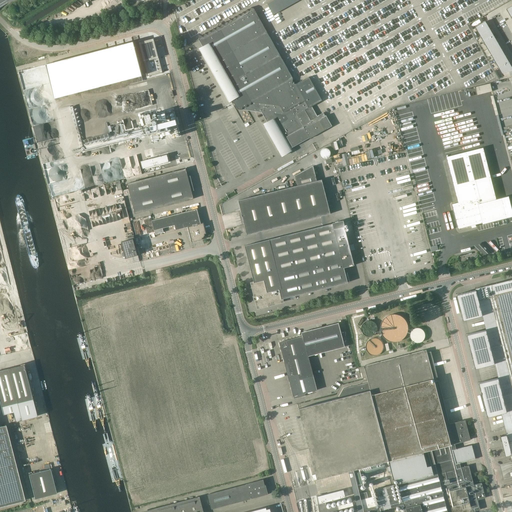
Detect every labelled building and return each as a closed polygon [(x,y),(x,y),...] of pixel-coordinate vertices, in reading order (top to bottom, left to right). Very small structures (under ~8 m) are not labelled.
[(273,0),(268,4),(274,14),(299,0),(273,0)] [(293,78),(254,9),(251,8),(249,11),(247,10),(245,13),(242,12),(241,16),(238,15),(237,18),(234,17),(233,20),(230,19),(228,23),(226,22),(224,25),(222,24),(220,27),(217,26),(216,30),(213,29),(212,32),(209,31),(207,35),(205,33),(203,37),(201,36),(199,40),(238,109),(242,110),(262,112),(284,152),(309,138),(310,138),(332,126),(326,116),(325,116),(323,113),(317,116),(312,106),(322,100),(309,77),(296,84),(292,84),(293,78)] [(511,69),(484,22),(475,27),(502,74),(511,71),(511,69)] [(154,38),(139,42),(148,76),(163,73),(154,38)] [(133,42),(46,65),(55,99),(142,76),(133,42)] [(39,67),(19,72),(20,77),(20,79),(26,106),(28,106),(35,105),(34,105),(45,102),(48,102),(48,100),(47,96),(48,96),(46,84),(41,84),(42,82),(39,69),(39,67)] [(70,118),(76,116),(72,96),(67,97),(68,101),(70,101),(71,103),(67,104),(70,118)] [(174,111),(158,115),(151,117),(150,114),(143,116),(148,134),(162,131),(163,136),(171,134),(172,139),(181,136),(174,111)] [(71,131),(78,130),(77,123),(70,124),(71,131)] [(321,155),(322,157),(324,158),(326,158),(328,157),(330,156),(330,154),(330,152),(329,150),(327,148),(325,148),(323,149),(321,151),(320,153),(321,155)] [(496,199),(485,154),(484,154),(483,148),(446,157),(447,163),(457,203),(452,204),(458,229),(471,225),(471,227),(476,226),(475,224),(482,223),(483,224),(511,216),(511,210),(508,196),(496,199)] [(167,154),(141,161),(143,169),(169,162),(167,154)] [(93,186),(123,178),(119,160),(113,162),(112,159),(109,159),(109,157),(87,163),(93,186)] [(317,180),(313,166),(295,176),(297,186),(238,200),(247,235),(330,214),(322,179),(317,180)] [(188,177),(186,168),(127,183),(135,214),(194,199),(191,187),(192,187),(189,177),(188,177)] [(201,223),(198,209),(158,219),(152,220),(155,235),(163,232),(162,228),(175,225),(176,230),(188,227),(192,242),(203,239),(202,238),(203,238),(205,235),(205,234),(206,234),(203,223),(201,223)] [(283,302),(282,299),(348,282),(344,268),(354,265),(343,221),(245,246),(254,282),(251,283),(255,297),(254,297),(255,300),(256,300),(256,302),(257,301),(258,307),(259,307),(264,306),(264,307),(283,302)] [(133,239),(121,242),(125,259),(133,257),(134,261),(136,262),(139,261),(133,239)] [(511,279),(476,289),(476,290),(457,295),(463,321),(482,316),(486,330),(467,335),(475,369),(495,364),(498,378),(479,383),(487,417),(501,414),(506,435),(500,437),(505,456),(511,455),(511,457),(511,279)] [(380,327),(380,328),(380,329),(380,330),(381,332),(381,333),(381,334),(382,335),(383,336),(383,337),(384,338),(385,339),(386,339),(387,340),(388,341),(389,341),(390,342),(391,342),(392,342),(394,342),(395,342),(396,342),(397,342),(398,342),(400,341),(401,341),(402,340),(403,339),(404,339),(405,338),(405,337),(406,336),(407,335),(407,334),(408,333),(408,331),(408,330),(408,329),(408,328),(408,327),(408,325),(408,324),(407,323),(407,322),(406,321),(405,320),(405,319),(404,318),(403,317),(402,317),(401,316),(399,315),(398,315),(397,315),(396,314),(395,314),(393,314),(392,315),(391,315),(390,315),(389,316),(388,316),(386,317),(385,318),(384,319),(383,320),(382,321),(382,322),(381,323),(381,324),(381,326),(380,327)] [(361,328),(361,329),(361,330),(361,331),(361,332),(362,333),(363,334),(364,335),(365,336),(366,336),(367,336),(368,336),(369,336),(370,336),(371,336),(372,336),(373,335),(374,335),(374,334),(375,334),(375,333),(376,332),(376,331),(377,330),(377,329),(377,328),(377,327),(376,326),(376,325),(375,324),(375,323),(374,322),(373,322),(372,321),(371,321),(370,321),(370,320),(369,320),(368,320),(367,321),(366,321),(365,321),(364,322),(363,322),(363,323),(362,323),(362,324),(362,325),(361,325),(361,326),(361,327),(361,328)] [(302,336),(279,342),(293,396),(317,390),(308,356),(345,347),(338,323),(301,332),(302,336)] [(410,335),(410,336),(410,337),(411,338),(411,339),(411,340),(412,340),(412,341),(413,341),(413,342),(414,342),(415,343),(416,343),(417,343),(418,343),(419,343),(420,343),(420,342),(421,342),(422,342),(422,341),(423,341),(423,340),(424,339),(424,338),(425,337),(425,336),(425,335),(424,334),(424,333),(424,332),(423,332),(423,331),(422,330),(421,330),(421,329),(420,329),(419,329),(418,328),(417,328),(416,329),(415,329),(414,329),(413,330),(412,330),(412,331),(411,332),(411,333),(410,334),(410,335)] [(366,346),(366,347),(366,348),(366,349),(367,350),(367,351),(368,352),(369,353),(370,354),(371,355),(372,355),(373,355),(374,355),(375,355),(376,355),(377,355),(378,355),(379,354),(380,354),(380,353),(381,353),(381,352),(382,352),(382,351),(383,350),(383,349),(383,348),(383,347),(383,346),(383,345),(383,344),(382,343),(382,342),(381,341),(380,340),(379,340),(379,339),(378,339),(377,339),(376,338),(375,338),(374,338),(373,339),(372,339),(371,339),(370,340),(369,340),(369,341),(368,341),(368,342),(367,342),(367,343),(367,344),(367,345),(366,345),(366,346)] [(317,495),(319,511),(384,511),(384,510),(404,505),(405,511),(472,511),(480,510),(478,500),(485,498),(482,483),(474,485),(469,465),(461,467),(459,462),(475,457),(465,420),(446,425),(424,350),(364,366),(368,382),(343,389),(338,399),(298,410),(317,479),(348,471),(358,511),(332,511),(349,508),(348,503),(327,508),(326,503),(345,497),(343,489),(326,493),(317,495)] [(23,365),(0,370),(0,404),(2,413),(16,410),(19,421),(37,416),(23,365)] [(0,426),(0,506),(25,501),(5,425),(0,426)] [(34,499),(56,494),(50,469),(28,474),(34,499)] [(268,493),(265,484),(264,484),(263,480),(209,494),(212,507),(268,493)] [(140,511),(203,511),(199,496),(140,510),(140,511)]
